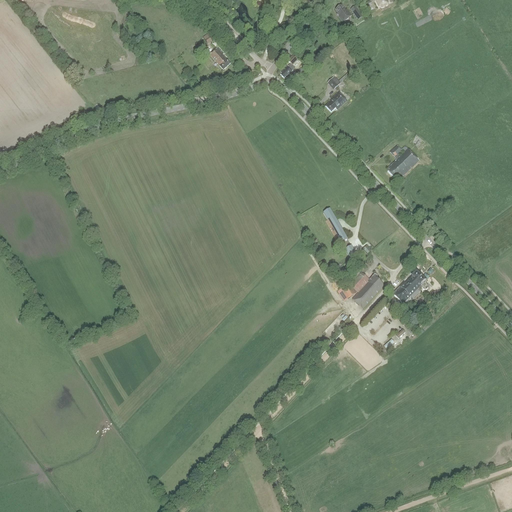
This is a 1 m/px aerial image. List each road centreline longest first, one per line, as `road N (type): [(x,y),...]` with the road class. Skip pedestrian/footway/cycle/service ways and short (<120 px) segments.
road 1 (tertiary): [(0,173),(97,125),(268,82)]
road 2 (tertiary): [(268,82),(300,103),(430,241)]
road 3 (track): [(387,511),(511,468)]
road 4 (track): [(256,431),(344,334)]
road 5 (unclassified): [(344,334),(430,241)]
